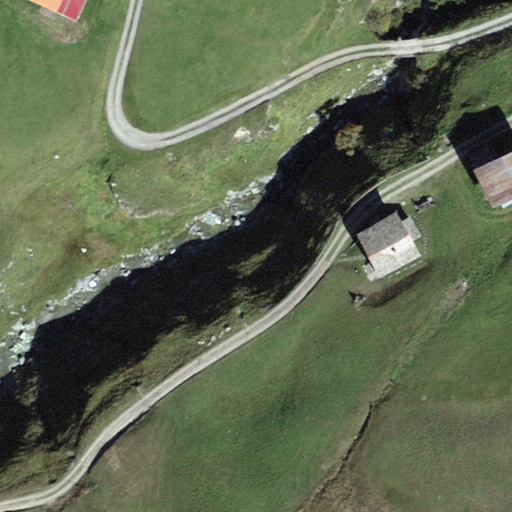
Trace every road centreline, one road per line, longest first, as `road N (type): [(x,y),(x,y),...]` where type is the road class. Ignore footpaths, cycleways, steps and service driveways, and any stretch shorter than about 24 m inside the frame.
road 1 (track): [(511,123),(389,191),(353,222),(312,281),(256,331),(105,436),(66,489),(0,511)]
road 2 (track): [(140,0),(117,110),(131,141),(163,150),(331,63),(511,22)]
